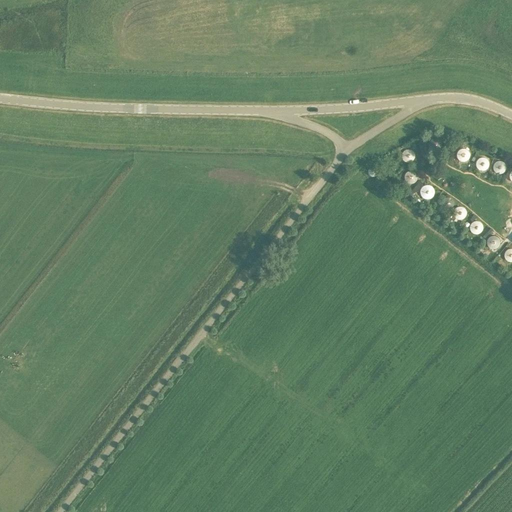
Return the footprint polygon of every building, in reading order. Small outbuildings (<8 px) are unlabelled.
[(428,144),(433,149),(439,144),(434,139),(428,144)] [(471,157),(464,147),(455,155),(462,164),(471,157)] [(436,162),(441,166),(445,161),(440,157),(436,162)] [(482,159),(479,171),(491,175),(495,163),(482,159)] [(392,169),(393,179),(405,178),(404,168),(392,169)] [(422,198),(432,199),(433,187),(423,186),(422,198)] [(469,214),(464,223),(469,226),(474,217),(469,214)] [(487,240),(492,249),(501,244),(496,235),(487,240)] [(511,257),(510,256),(503,264),(511,271),(511,257)]
